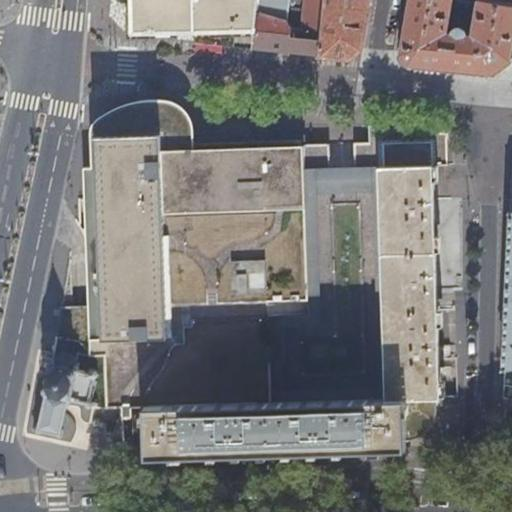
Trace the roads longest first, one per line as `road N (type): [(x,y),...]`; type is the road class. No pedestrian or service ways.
road 1 (residential): [(476,511),(487,95)]
road 2 (secondary): [(0,402),(59,90),(49,48)]
road 3 (secondary): [(49,48),(22,79),(0,188)]
